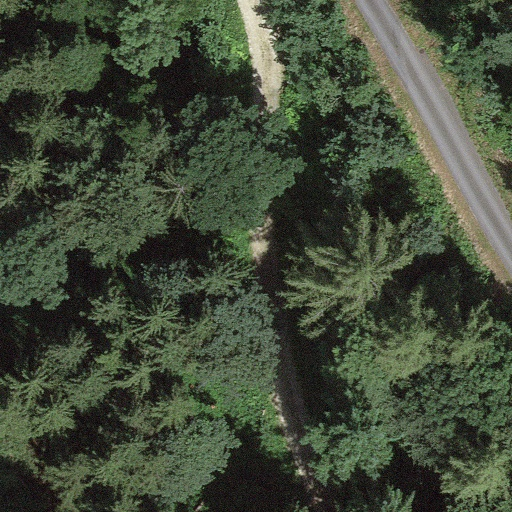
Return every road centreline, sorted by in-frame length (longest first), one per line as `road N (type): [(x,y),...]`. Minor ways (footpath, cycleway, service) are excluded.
road 1 (track): [(250,0),(278,101),(294,388),(328,511)]
road 2 (track): [(364,0),(511,249)]
